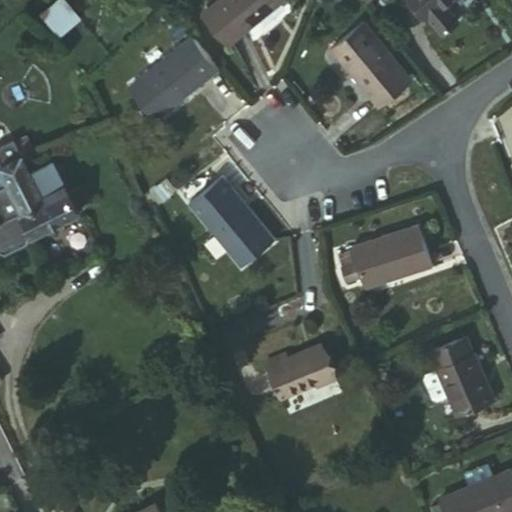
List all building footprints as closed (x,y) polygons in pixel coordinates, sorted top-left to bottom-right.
[(68,0),(52,0),(39,12),(59,35),(81,15),(68,0)] [(277,0),(211,0),(194,14),(220,47),(277,0)] [(401,0),(437,48),(454,35),(446,25),(448,15),(462,5),(458,0),(401,0)] [(414,90),(361,30),(329,59),(381,116),(414,90)] [(167,109),(212,73),(184,39),(139,78),(167,109)] [(18,154),(28,149),(19,131),(11,135),(10,130),(0,134),(0,154),(16,148),(18,154)] [(29,176),(18,154),(16,148),(0,154),(0,175),(1,178),(0,178),(0,212),(14,208),(13,205),(37,194),(29,176)] [(38,171),(28,149),(18,154),(29,176),(38,171)] [(265,243),(214,180),(180,207),(231,270),(265,243)] [(13,205),(17,214),(27,236),(73,216),(72,211),(80,207),(73,191),(65,193),(61,185),(37,194),(13,205)] [(417,226),(346,246),(358,285),(429,265),(417,226)] [(303,371),(319,359),(301,334),(290,339),(293,343),(274,357),(269,351),(247,365),(274,398),(307,375),(303,371)] [(490,410),(463,344),(426,359),(455,425),(490,410)] [(325,368),(319,359),(303,371),(307,375),(310,378),(325,368)] [(430,500),(430,502),(434,511),(511,511),(511,492),(505,473),(430,500)] [(434,511),(430,502),(419,507),(420,511),(434,511)]
